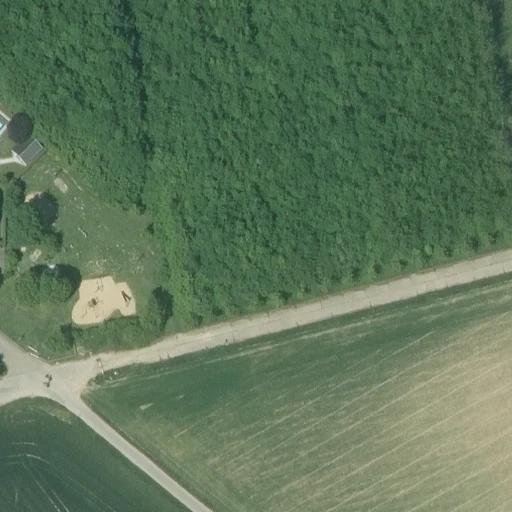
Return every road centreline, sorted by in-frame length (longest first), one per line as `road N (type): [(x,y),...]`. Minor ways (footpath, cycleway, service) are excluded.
road 1 (track): [(44,386),(100,363),(511,257)]
road 2 (track): [(44,386),(203,511)]
